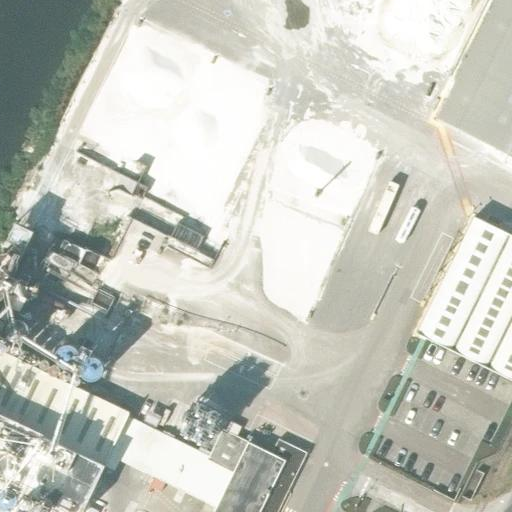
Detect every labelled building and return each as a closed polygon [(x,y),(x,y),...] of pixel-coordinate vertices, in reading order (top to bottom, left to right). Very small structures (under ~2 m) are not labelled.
[(511,0),(495,0),(437,119),(511,156),(511,0)] [(511,236),(474,217),(448,270),(432,302),(414,338),(511,386),(511,236)] [(16,223),(7,241),(25,250),(34,232),(16,223)] [(100,258),(82,249),(64,240),(58,253),(78,263),(77,265),(93,273),(100,258)] [(277,511),(307,453),(278,440),(271,454),(222,429),(214,447),(203,441),(198,451),(69,388),(70,387),(0,353),(0,480),(67,511),(82,511),(110,455),(216,507),(213,511),(277,511)]
